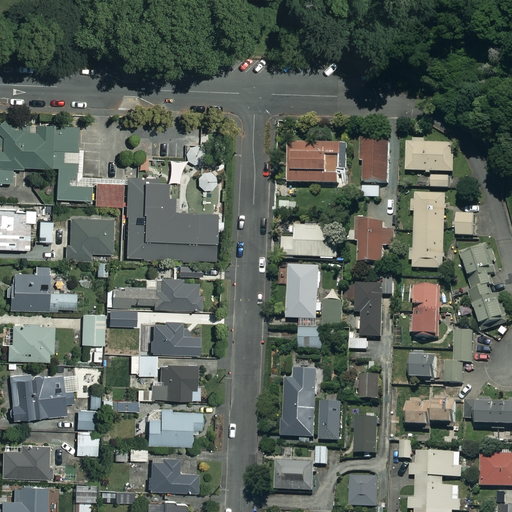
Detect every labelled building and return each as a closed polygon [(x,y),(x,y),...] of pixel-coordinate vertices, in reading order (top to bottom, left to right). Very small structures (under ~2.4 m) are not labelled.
[(79,127),(0,126),(0,183),(14,183),(14,168),(58,168),(58,200),(92,200),(92,186),(79,186),(79,127)] [(367,163),(368,202),(385,201),(385,187),(392,187),(392,143),(361,143),(361,163),(367,163)] [(346,144),(291,144),(291,185),(346,184),(346,144)] [(456,145),(409,144),(409,172),(455,173),(456,145)] [(450,177),(434,177),(434,189),(450,189),(450,177)] [(169,180),(129,179),(127,258),(216,261),(217,215),(212,215),(189,214),(175,214),(175,199),(169,198),(169,180)] [(124,185),(96,184),(96,206),(124,206),(124,185)] [(419,195),(419,201),(414,201),(414,212),(417,213),(416,247),(413,247),(412,269),(445,270),(447,195),(419,195)] [(0,213),(0,248),(32,249),(32,223),(36,223),(37,211),(27,211),(27,213),(0,213)] [(476,215),(459,215),(459,236),(475,237),(476,215)] [(113,220),(71,220),(71,246),(66,246),(66,261),(92,261),(92,254),(113,254),(113,220)] [(53,222),(40,223),(41,242),(54,242),(53,222)] [(385,232),(385,223),(358,223),(358,243),(360,243),(360,263),(386,263),(386,247),(394,247),(394,232),(385,232)] [(340,225),(297,224),(297,239),(285,238),(284,257),(339,258),(340,225)] [(484,252),(466,259),(474,279),(470,281),(474,292),(470,293),(475,307),(478,306),(486,327),(509,319),(484,252)] [(110,263),(99,262),(98,276),(109,277),(110,263)] [(321,266),(291,265),(289,319),(319,320),(321,266)] [(51,268),(38,267),(38,274),(12,274),(11,311),(60,311),(60,309),(77,309),(77,295),(50,294),(51,268)] [(179,279),(147,278),(147,287),(107,286),(106,307),(199,309),(200,268),(179,268),(179,279)] [(359,291),(355,291),(355,299),(359,300),(358,314),(364,314),(363,337),(383,338),(385,286),(359,285),(359,291)] [(442,337),(442,288),(417,288),(417,337),(442,337)] [(342,302),(326,302),(326,328),(342,328),(342,302)] [(105,316),(84,315),(83,345),(105,345),(105,316)] [(181,322),(167,321),(167,325),(153,324),(152,354),(201,355),(201,337),(181,336),(181,322)] [(55,328),(14,326),(14,331),(3,331),(2,345),(10,346),(9,360),(54,361),(55,328)] [(324,328),(301,327),(300,349),(323,350),(324,328)] [(112,356),(132,356),(134,356),(134,329),(112,329),(112,356)] [(476,330),(457,330),(456,363),(447,363),(447,383),(464,384),(465,363),(474,363),(476,330)] [(369,340),(352,340),(352,350),(369,350),(369,340)] [(438,379),(438,354),(414,353),(413,378),(438,379)] [(134,356),(132,356),(132,376),(157,376),(157,356),(134,356)] [(138,401),(199,401),(199,366),(161,366),(161,385),(149,385),(149,392),(108,392),(108,401),(138,401)] [(318,371),(296,370),(296,380),(287,380),(286,419),(284,419),(284,437),(316,438),(318,371)] [(74,373),(11,378),(14,420),(66,416),(66,405),(76,404),(74,373)] [(380,376),(363,376),(363,399),(380,399),(380,376)] [(101,396),(92,395),(91,408),(101,408),(101,396)] [(138,401),(108,401),(108,414),(138,414),(138,401)] [(432,426),(432,402),(410,401),(410,426),(432,426)] [(511,401),(467,401),(466,419),(476,419),(476,425),(511,425),(511,401)] [(437,402),(436,426),(455,426),(455,402),(437,402)] [(344,404),(324,404),(322,441),(343,442),(344,404)] [(91,412),(79,411),(78,428),(90,428),(91,412)] [(202,413),(162,412),(161,420),(150,420),(149,445),(193,446),(193,430),(202,430),(202,413)] [(379,419),(358,419),(358,456),(379,456),(379,419)] [(99,433),(79,432),(77,455),(98,456),(99,433)] [(414,439),(402,438),(402,461),(414,462),(414,439)] [(50,448),(23,447),(23,451),(4,451),(3,478),(53,479),(53,467),(49,467),(50,448)] [(330,448),(319,448),(318,465),(329,465),(330,448)] [(148,449),(116,450),(116,461),(149,461),(148,449)] [(467,454),(420,452),(419,465),(412,465),(412,476),(418,476),(418,500),(411,500),(411,510),(417,510),(417,511),(460,511),(461,487),(445,486),(445,477),(466,478),(467,454)] [(511,455),(483,455),(483,487),(511,487),(511,455)] [(181,473),(181,458),(152,458),(151,491),(198,492),(199,473),(181,473)] [(315,463),(278,462),(277,490),(314,491),(315,463)] [(381,478),(352,477),(352,506),(380,507),(381,478)] [(48,511),(49,487),(15,487),(15,502),(3,502),(3,508),(0,508),(0,511),(48,511)] [(134,491),(113,490),(113,503),(133,504),(134,491)]
